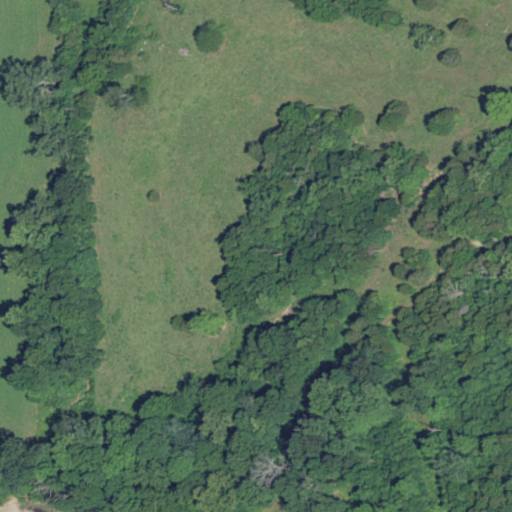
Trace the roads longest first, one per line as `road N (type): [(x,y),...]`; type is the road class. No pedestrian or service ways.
road 1 (track): [(188,366),(204,162),(263,70),(365,11),(366,0)]
road 2 (track): [(511,423),(495,396),(414,154),(361,52),(365,11)]
